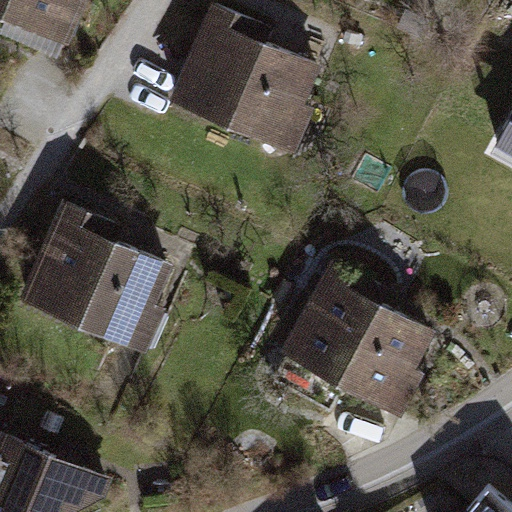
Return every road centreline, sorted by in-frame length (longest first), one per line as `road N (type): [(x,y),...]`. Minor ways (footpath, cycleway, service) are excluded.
road 1 (residential): [(143,0),(0,229)]
road 2 (residential): [(511,395),(413,462),(294,511)]
